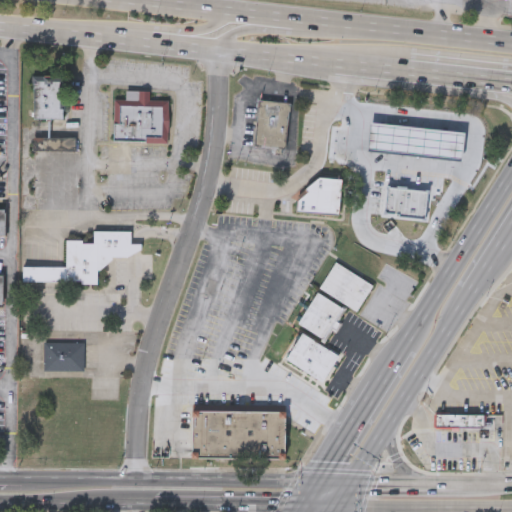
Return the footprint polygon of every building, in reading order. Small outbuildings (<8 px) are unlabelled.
[(33,117),(33,79),(61,79),(61,117),(33,117)] [(113,141),(113,99),(125,99),(126,90),(150,90),(150,99),(168,99),(168,142),(113,141)] [(286,147),(255,144),(258,99),(289,102),(286,147)] [(371,228),(373,216),(364,215),(365,202),(375,203),(382,137),(432,142),(424,233),(371,228)] [(339,213),(300,211),(301,185),(315,186),(315,177),(341,178),(339,213)] [(23,282),(23,266),(66,266),(66,240),(93,241),(93,230),(131,231),(131,243),(141,243),(141,255),(111,255),(111,267),(98,266),(98,282),(23,282)] [(358,310),(319,288),(335,262),(373,284),(358,310)] [(345,309),(324,340),(299,323),(319,292),(345,309)] [(286,360),(301,333),(339,355),(323,382),(286,360)] [(84,342),(84,370),(44,370),(44,342),(84,342)] [(285,459),(191,458),(191,411),(193,411),(193,404),(284,405),(284,412),(286,412),(285,459)] [(486,428),(433,428),(433,413),(486,413),(486,428)]
